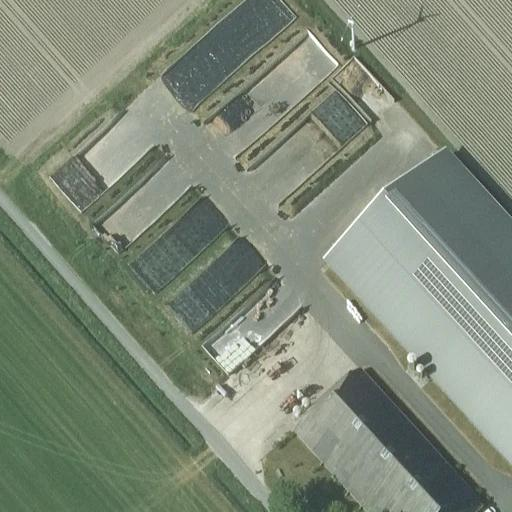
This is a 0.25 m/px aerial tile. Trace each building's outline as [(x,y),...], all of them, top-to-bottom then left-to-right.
[(252,50),(294,9),(285,0),(253,0),(205,47),(214,56),(226,44),(233,51),(236,48),(243,55),(250,48),(252,50)] [(330,263),(511,463),(511,230),(445,157),(330,263)] [(164,242),(161,261),(200,267),(205,227),(193,225),(191,236),(181,234),(179,244),(164,242)] [(195,331),(269,264),(245,237),(171,303),(195,331)] [(360,369),(292,431),(365,511),(481,511),(485,508),(360,369)]
